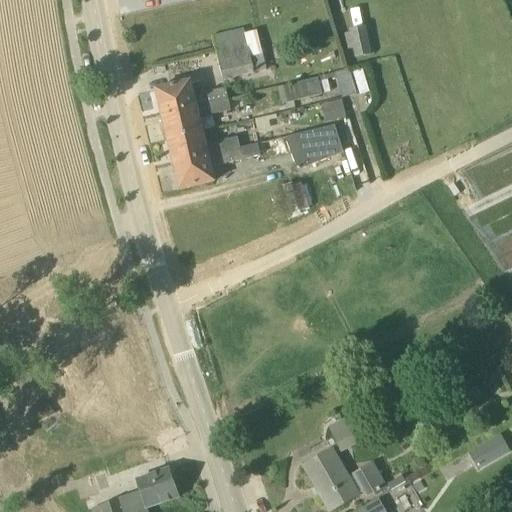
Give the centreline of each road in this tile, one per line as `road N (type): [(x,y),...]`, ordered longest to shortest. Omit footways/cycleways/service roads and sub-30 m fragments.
road 1 (tertiary): [(230,511),(118,117),(98,0)]
road 2 (track): [(511,135),(171,316)]
road 3 (unknown): [(141,205),(300,168)]
